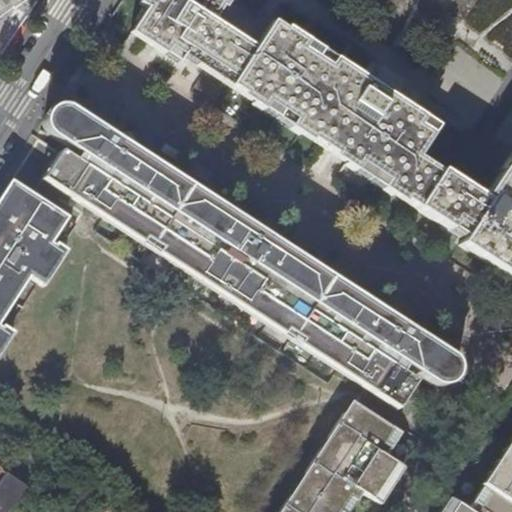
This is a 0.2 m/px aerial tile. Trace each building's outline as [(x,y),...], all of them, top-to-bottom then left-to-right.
[(0,0),(0,58),(26,19),(34,8),(27,0),(0,0)] [(182,61),(190,67),(190,66),(218,84),(232,62),(289,100),(272,125),(293,139),(295,137),(340,167),(338,171),(385,202),(387,200),(411,215),(437,176),(415,161),(435,128),(411,112),(410,115),(340,69),(343,66),(296,35),(294,38),(270,22),(253,48),(206,18),(208,14),(213,18),(224,0),(143,0),(138,8),(145,13),(130,37),(177,68),(182,61)] [(248,109),(272,125),(289,100),(232,62),(218,84),(190,66),(190,67),(217,85),(250,107),(248,109)] [(62,106),(54,107),(51,110),(79,114),(77,112),(72,109),(66,106),(62,106)] [(47,113),(44,119),(51,110),(54,107),(53,107),(49,110),(47,113)] [(41,179),(364,389),(404,326),(258,231),(254,237),(234,223),(238,218),(79,114),(51,110),(44,119),(45,125),(46,128),(51,136),(78,154),(74,160),(60,151),(41,179)] [(511,154),(482,198),(488,201),(485,205),(438,174),(437,176),(411,215),(457,245),(453,251),(511,290),(511,154)] [(44,287),(67,252),(56,245),(55,246),(52,244),(68,219),(22,189),(16,198),(5,191),(0,198),(0,226),(0,227),(0,355),(14,334),(2,327),(1,328),(0,327),(0,324),(30,278),(44,287)] [(456,365),(451,357),(404,326),(364,389),(396,409),(414,381),(401,373),(405,367),(430,383),(438,386),(441,386),(446,385),(451,384),(453,382),(455,381),(457,376),(456,368),(456,365)] [(351,404),(344,415),(347,417),(354,406),(351,404)] [(347,417),(344,415),(327,439),(331,442),(324,453),(320,450),(304,475),(308,477),(293,499),(290,497),(279,511),(350,511),(361,495),(379,507),(403,471),(385,459),(400,436),(354,406),(347,417)] [(327,439),(320,450),(324,453),(331,442),(327,439)] [(511,439),(481,488),(483,489),(511,443),(511,439)] [(511,511),(511,443),(483,489),(468,511),(466,511),(449,501),(441,511),(511,511)] [(0,511),(9,511),(13,508),(25,489),(4,475),(0,481),(0,511)] [(308,477),(304,475),(297,486),(290,497),(293,499),(308,477)]
